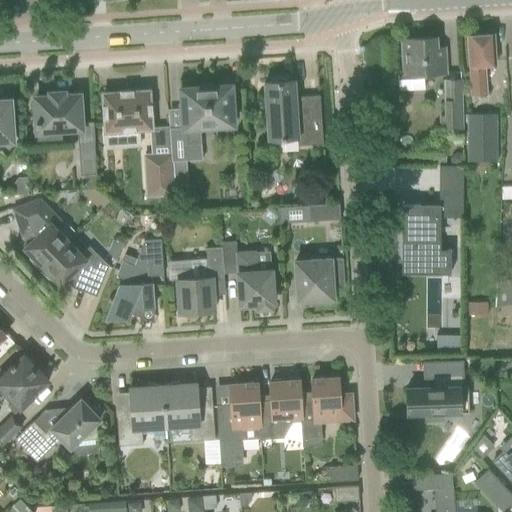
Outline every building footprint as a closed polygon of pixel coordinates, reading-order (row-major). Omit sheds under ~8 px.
[(495,67),(495,54),(493,34),(467,36),(471,96),(487,95),(486,67),(495,67)] [(444,48),(436,48),(436,38),(401,40),(403,70),(397,71),(398,91),(425,89),(424,75),(446,73),(444,48)] [(283,79),(281,78),(279,78),(277,78),(275,79),(273,80),(271,81),(269,83),(264,83),(268,140),(297,138),(297,146),(322,144),(319,96),(295,97),(294,81),(288,82),(287,81),(285,80),(283,79)] [(461,135),(464,135),(462,79),(443,80),(445,115),(438,116),(439,136),(446,136),(447,145),(462,145),(461,135)] [(230,87),(231,87),(231,85),(180,89),(180,90),(181,90),(183,128),(170,129),(172,162),(184,161),(202,160),(200,128),(217,127),(217,122),(233,121),(232,114),(236,114),(235,97),(231,97),(230,87)] [(151,104),(150,105),(149,91),(102,94),(106,150),(141,147),(140,130),(151,129),(150,114),(152,114),(151,104)] [(60,130),(81,129),(79,96),(35,98),(36,122),(35,122),(36,126),(37,140),(60,139),(60,130)] [(0,143),(13,142),(11,100),(0,100),(0,143)] [(375,125),(389,124),(388,114),(374,115),(375,125)] [(467,162),(497,161),(496,115),(466,116),(467,162)] [(80,176),(96,175),(94,142),(78,143),(80,176)] [(450,157),(449,165),(463,165),(463,153),(455,153),(450,157)] [(147,196),(173,194),(173,188),(171,162),(171,154),(153,155),(154,180),(146,180),(147,196)] [(172,162),(171,162),(173,188),(186,188),(184,161),(172,162)] [(401,205),(401,274),(450,274),(450,249),(439,249),(440,218),(463,218),(463,192),(438,192),(438,205),(401,205)] [(55,228),(61,222),(39,200),(13,209),(22,236),(29,243),(23,248),(31,256),(29,259),(36,268),(38,270),(68,242),(55,228)] [(309,221),(340,219),(339,203),(308,205),(309,221)] [(151,276),(163,275),(160,239),(143,240),(134,266),(121,261),(116,276),(123,279),(123,285),(118,286),(106,319),(128,318),(129,313),(136,316),(139,309),(140,309),(153,308),(151,276)] [(113,240),(108,252),(116,260),(122,243),(113,240)] [(235,241),(221,242),(224,271),(237,270),(237,273),(239,305),(257,304),(257,309),(271,308),(271,303),(273,303),(271,271),(255,272),(254,252),(236,253),(235,241)] [(89,246),(81,254),(68,242),(38,270),(40,272),(50,280),(52,278),(60,286),(65,281),(72,287),(96,297),(108,266),(89,246)] [(211,272),(223,271),(221,247),(205,248),(206,265),(183,266),(184,279),(177,280),(179,314),(214,312),(211,272)] [(332,285),(344,285),(342,258),(294,261),(297,301),(302,301),(303,307),(310,306),(334,302),(333,299),(332,285)] [(511,277),(494,278),(495,305),(511,303),(511,277)] [(30,359),(27,360),(23,355),(14,364),(13,363),(0,375),(0,390),(18,410),(48,381),(34,367),(35,364),(30,359)] [(491,358),(480,359),(481,372),(492,371),(491,358)] [(468,387),(462,387),(462,361),(433,362),(434,388),(406,388),(406,389),(406,394),(406,395),(407,399),(406,399),(407,399),(407,403),(406,403),(406,404),(407,404),(407,407),(406,407),(406,408),(407,408),(407,414),(424,413),(425,420),(442,420),(442,414),(468,413),(468,387)] [(299,381),(298,381),(302,438),(321,436),(320,422),(321,422),(333,421),(353,420),(351,393),(339,394),(338,378),(323,379),(322,376),(315,380),(311,380),(312,392),(300,393),(299,381)] [(298,381),(282,382),(281,379),(273,380),(272,383),(269,383),(270,401),(258,402),(257,384),(256,384),(260,440),(283,438),(292,422),(300,422),(302,447),(298,381)] [(196,384),(180,385),(178,381),(165,386),(162,386),(165,429),(189,427),(190,442),(214,440),(212,409),(198,410),(196,384)] [(256,384),(253,384),(252,381),(245,384),(229,386),(230,405),(215,406),(219,467),(231,466),(231,465),(243,464),(242,439),(258,438),(258,440),(260,440),(256,384)] [(130,412),(116,413),(117,433),(118,446),(142,444),(141,434),(152,433),(158,438),(166,438),(165,429),(162,386),(160,386),(147,383),(145,387),(129,388),(129,392),(130,412)] [(100,419),(86,405),(80,399),(45,433),(33,421),(15,439),(37,461),(55,444),(62,443),(70,451),(79,441),(97,439),(96,424),(95,423),(100,419)] [(0,445),(2,447),(23,427),(11,416),(0,426),(0,445)] [(480,441),(472,448),(479,455),(486,448),(480,441)] [(511,453),(508,457),(503,452),(492,461),(511,482),(511,481),(511,453)] [(329,482),(357,480),(356,465),(329,467),(329,482)] [(495,503),(507,491),(488,470),(475,482),(495,503)] [(422,489),(451,487),(450,474),(421,476),(422,489)] [(335,502),(358,500),(358,486),(334,487),(335,502)] [(246,506),(251,499),(250,493),(239,495),(240,507),(246,506)] [(214,494),(201,496),(202,509),(216,507),(214,494)] [(13,505),(19,511),(20,511),(27,506),(20,498),(13,505)] [(177,499),(165,500),(166,511),(172,511),(179,511),(177,499)] [(89,511),(125,511),(125,501),(89,503),(89,511)] [(139,501),(127,503),(127,511),(137,511),(140,509),(139,501)]
